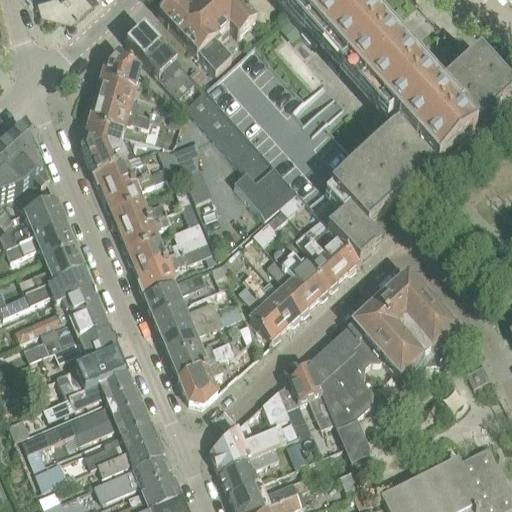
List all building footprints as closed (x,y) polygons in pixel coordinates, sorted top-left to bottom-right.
[(33,0),(35,5),(70,14),(85,0),(33,0)] [(181,12),(174,4),(172,6),(173,6),(159,19),(159,18),(157,20),(214,81),(231,66),(217,51),(228,40),(225,37),(228,34),(238,44),(255,28),(228,0),(208,0),(204,5),(199,0),(193,0),(190,3),(181,12)] [(474,144),(471,141),(511,103),(511,97),(478,60),(441,93),(439,95),(363,11),(375,0),(265,0),(289,26),(301,39),(315,55),(320,50),(386,124),(348,158),(327,134),(326,135),(323,130),(311,140),(311,139),(303,130),(292,117),(303,107),(254,52),(204,96),(319,226),(336,245),(335,246),(357,270),(380,249),(377,246),(372,240),(367,234),(432,175),(436,179),(474,144)] [(419,39),(437,33),(431,14),(408,21),(414,40),(418,38),(419,39)] [(289,26),(280,33),(292,47),(301,39),(289,26)] [(125,50),(177,106),(193,90),(143,34),(125,50)] [(140,98),(144,85),(118,57),(105,69),(100,87),(140,98)] [(100,87),(94,109),(151,125),(154,112),(138,108),(140,98),(100,87)] [(272,176),(218,117),(201,99),(185,114),(191,121),(245,181),(255,192),(272,176)] [(94,109),(87,132),(122,141),(126,128),(148,134),(151,125),(94,109)] [(173,116),(169,130),(180,133),(182,126),(173,116)] [(23,132),(0,153),(0,206),(21,198),(33,187),(43,178),(39,168),(26,138),(24,133),(23,132)] [(92,182),(125,168),(133,165),(127,148),(121,146),(122,141),(87,132),(81,155),(92,182)] [(198,148),(173,158),(177,169),(182,182),(197,176),(198,148)] [(165,174),(173,170),(177,169),(173,158),(162,156),(158,156),(165,174)] [(125,168),(92,182),(96,192),(99,192),(102,200),(149,180),(145,170),(129,177),(125,168)] [(173,170),(165,174),(149,180),(102,200),(106,209),(105,211),(109,221),(142,207),(138,197),(166,185),(170,195),(182,190),(173,170)] [(264,227),(279,213),(293,200),(272,176),(255,192),(245,181),(233,192),(264,227)] [(43,178),(33,187),(40,195),(46,189),(47,188),(43,178)] [(175,200),(181,215),(190,211),(184,196),(175,200)] [(279,213),(282,216),(289,223),(303,211),(293,200),(279,213)] [(11,231),(0,241),(0,245),(4,256),(65,230),(54,205),(47,208),(11,223),(11,231)] [(119,240),(166,221),(162,210),(146,217),(142,207),(109,221),(113,231),(115,231),(119,240)] [(198,228),(190,211),(181,215),(188,232),(198,228)] [(282,216),(268,229),(272,235),(274,237),(289,223),(282,216)] [(479,218),(457,245),(480,264),(502,237),(479,218)] [(170,230),(166,221),(119,240),(123,248),(121,250),(125,259),(158,245),(154,237),(170,230)] [(319,226),(304,240),(343,283),(347,279),(350,280),(358,273),(356,271),(357,270),(335,246),(336,245),(319,226)] [(135,279),(206,249),(198,228),(188,232),(174,238),(178,249),(162,256),(158,245),(125,259),(129,270),(132,270),(135,279)] [(268,229),(262,235),(267,240),(272,235),(268,229)] [(65,230),(4,256),(9,269),(38,257),(43,268),(75,254),(65,230)] [(304,240),(295,248),(306,260),(300,265),(328,296),(329,295),(332,296),(337,291),(337,289),(343,283),(304,240)] [(206,249),(135,279),(139,287),(138,290),(142,300),(174,286),(170,276),(185,270),(185,271),(203,264),(211,260),(206,249)] [(24,304),(84,276),(75,254),(43,268),(46,277),(18,289),(24,304)] [(292,257),(278,270),(313,310),(319,305),(321,306),(327,301),(326,298),(328,296),(300,265),(292,257)] [(313,310),(278,270),(275,267),(267,274),(284,293),(278,298),(301,323),(308,317),(308,314),(313,310)] [(219,296),(222,295),(229,292),(224,280),(220,272),(220,271),(210,275),(219,296)] [(242,275),(237,281),(241,285),(247,280),(242,275)] [(92,294),(84,276),(24,304),(5,312),(0,314),(0,319),(2,325),(25,315),(52,303),(55,310),(92,294)] [(199,280),(143,303),(151,322),(152,324),(182,312),(181,309),(179,302),(204,292),(199,280)] [(243,288),(246,291),(285,335),(290,330),(293,331),(301,323),(278,298),(272,304),(251,280),(243,288)] [(347,433),(351,429),(371,411),(372,399),(363,389),(364,375),(370,370),(378,370),(382,367),(399,387),(420,368),(425,372),(429,373),(431,372),(438,372),(439,365),(441,362),(442,357),(437,352),(454,337),(406,283),(303,375),(313,382),(333,430),(334,429),(337,437),(347,433)] [(285,335),(246,291),(238,299),(255,319),(249,325),(270,348),(272,347),(274,348),(280,343),(279,340),(285,335)] [(18,350),(69,328),(100,315),(92,294),(55,310),(56,313),(54,314),(57,321),(13,339),(18,350)] [(182,312),(152,324),(153,325),(161,345),(217,321),(212,310),(212,309),(186,320),(183,313),(182,312)] [(217,321),(161,345),(170,366),(200,353),(195,342),(242,323),(237,312),(224,318),(217,321)] [(110,337),(100,315),(69,328),(73,338),(24,359),(29,371),(53,361),(110,337)] [(252,345),(246,332),(239,335),(245,351),(252,345)] [(119,359),(110,337),(53,361),(57,371),(83,361),(88,372),(119,359)] [(200,353),(170,366),(177,384),(218,367),(232,361),(228,350),(203,360),(200,353)] [(119,359),(88,372),(97,394),(128,381),(119,359)] [(202,413),(216,400),(210,384),(222,378),(218,367),(177,384),(188,410),(202,413)] [(475,396),(491,387),(484,373),(467,381),(475,396)] [(319,435),(333,430),(313,382),(303,375),(278,397),(289,424),(291,429),(298,445),(311,439),(299,412),(308,408),(319,435)] [(135,396),(128,381),(97,394),(60,410),(64,420),(101,404),(104,410),(135,396)] [(75,442),(142,414),(135,396),(104,410),(106,415),(77,427),(23,450),(27,461),(38,457),(75,442)] [(263,411),(272,431),(289,424),(278,397),(263,411)] [(117,441),(118,444),(149,431),(142,414),(75,442),(79,452),(115,437),(117,441)] [(248,425),(209,459),(217,479),(274,455),(281,452),(298,445),(291,429),(255,443),(248,425)] [(7,433),(13,448),(29,441),(23,426),(7,433)] [(105,457),(85,466),(90,477),(97,474),(156,448),(149,431),(118,444),(102,451),(105,457)] [(299,446),(285,452),(290,463),(303,457),(299,446)] [(163,464),(156,448),(97,474),(101,484),(129,472),(132,477),(163,464)] [(457,465),(379,504),(383,511),(511,511),(511,501),(488,454),(459,468),(457,465)] [(274,455),(217,479),(226,499),(228,504),(258,492),(258,490),(256,486),(252,477),(279,466),(274,455)] [(38,457),(27,461),(34,476),(44,471),(38,457)] [(101,491),(97,492),(100,499),(104,508),(139,494),(140,496),(141,500),(173,486),(171,483),(163,464),(132,477),(101,491)] [(68,486),(60,468),(35,479),(42,496),(68,486)] [(363,498),(354,477),(338,483),(348,504),(353,502),(363,498)] [(258,492),(228,504),(229,507),(231,511),(269,511),(296,501),(301,499),(312,494),(308,483),(264,501),(261,494),(259,490),(258,490),(258,492)] [(130,511),(165,511),(181,505),(173,487),(173,486),(141,500),(142,501),(128,506),(130,511)] [(353,502),(356,511),(368,511),(363,498),(353,502)] [(38,506),(40,511),(53,511),(60,509),(56,499),(38,506)] [(300,511),(296,501),(269,511),(300,511)]
